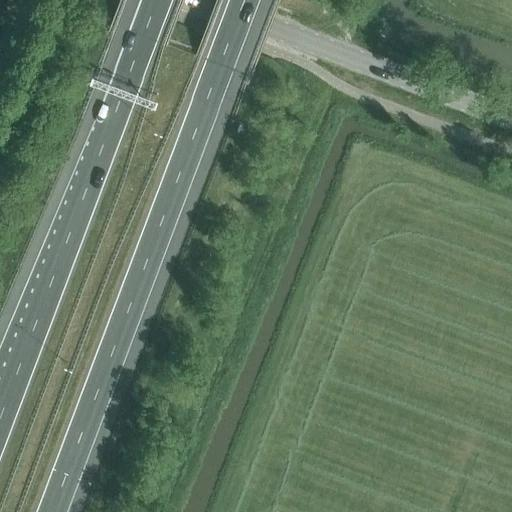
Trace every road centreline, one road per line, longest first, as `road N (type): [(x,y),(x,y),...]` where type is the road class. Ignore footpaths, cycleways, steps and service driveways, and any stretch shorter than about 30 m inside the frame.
road 1 (motorway): [(52,511),(244,0)]
road 2 (motorway): [(157,0),(0,415)]
road 3 (tertiary): [(511,122),(196,0)]
